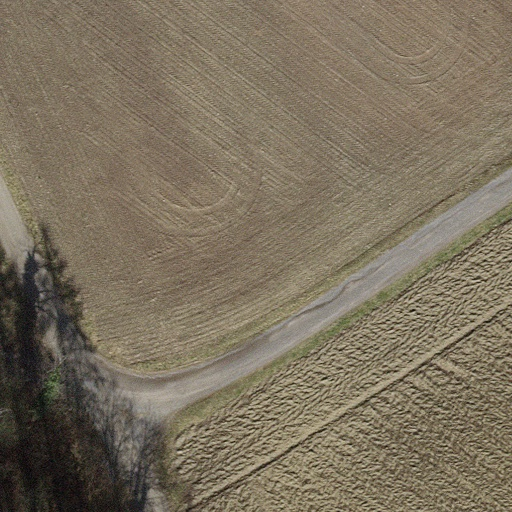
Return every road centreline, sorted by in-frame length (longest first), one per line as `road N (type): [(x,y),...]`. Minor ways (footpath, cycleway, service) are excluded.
road 1 (track): [(511,190),(248,363),(111,414),(157,511)]
road 2 (track): [(0,211),(111,414)]
